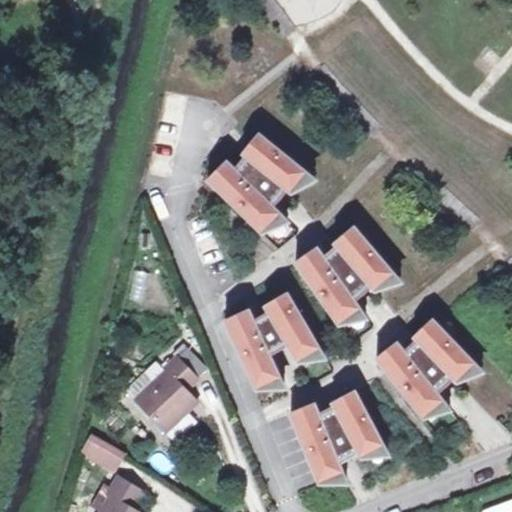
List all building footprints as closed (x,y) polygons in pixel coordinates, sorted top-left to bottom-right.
[(257,124),(241,143),(244,145),(232,159),(224,150),(206,169),(259,222),(262,220),(278,204),(272,198),(281,186),(286,181),(288,182),(304,163),(257,124)] [(304,163),(290,180),(292,183),(313,172),(306,160),(304,163)] [(278,204),(262,220),(263,223),(286,214),(280,201),(278,204)] [(351,217),(332,233),(334,236),(321,247),(315,237),(293,252),(336,314),(339,312),(357,299),(353,292),(370,278),(372,279),(374,278),(391,264),(351,217)] [(391,264),(374,278),(375,282),(398,275),(393,261),(391,264)] [(246,300),(223,310),(254,378),(257,377),(277,367),(273,359),(294,349),(295,351),(297,350),(317,338),(284,283),(262,295),(266,301),(251,310),(246,300)] [(357,299),(339,312),(340,316),(363,310),(361,296),(357,299)] [(394,332),(373,348),(420,408),(423,406),(440,392),(436,385),(452,370),(454,371),(455,369),(471,354),(430,310),(412,326),(415,329),(401,341),(394,332)] [(317,338),(297,350),(298,354),(321,350),(319,336),(317,338)] [(192,363),(173,343),(161,354),(166,361),(134,391),(163,420),(194,389),(181,375),(192,363)] [(471,354),(455,369),(457,373),(479,365),(474,352),(471,354)] [(277,367),(257,377),(257,380),(281,379),(280,365),(277,367)] [(287,403),(316,472),(319,470),(339,462),(336,455),(356,444),(358,447),(360,445),(380,435),(351,381),(329,392),(331,395),(315,404),(311,393),(287,403)] [(440,392),(423,406),(424,409),(447,403),(444,389),(440,392)] [(78,453),(115,472),(126,450),(89,431),(78,453)] [(380,435),(360,445),(360,449),(385,447),(383,433),(380,435)] [(339,462),(319,470),(319,475),(343,475),(343,461),(339,462)] [(139,492),(111,475),(98,500),(104,504),(99,511),(130,511),(128,511),(139,492)] [(484,511),(511,511),(511,501),(484,511)]
